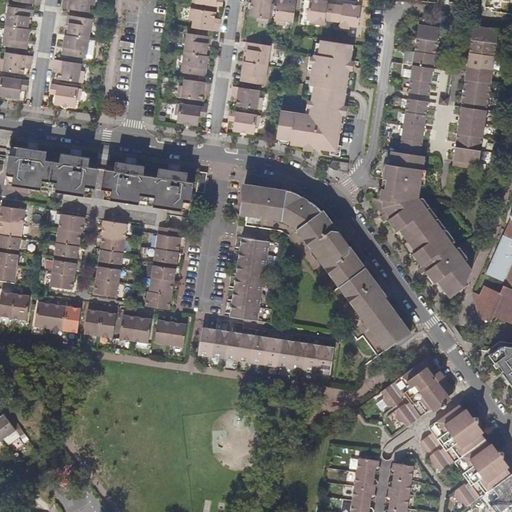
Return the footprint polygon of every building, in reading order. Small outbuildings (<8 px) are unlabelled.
[(68,0),(68,7),(70,8),(89,11),(91,4),(94,5),(95,0),(68,0)] [(269,19),(272,0),(252,0),(250,16),(257,17),(257,21),(269,23),(269,19)] [(294,22),(297,0),(277,0),(275,20),(274,24),(285,25),(286,21),(294,22)] [(328,1),(321,0),(310,0),(307,20),(315,21),(315,24),(324,25),(325,23),(328,3),(328,1)] [(344,6),(343,6),(340,25),(339,27),(350,29),(350,26),(358,28),(361,5),(359,5),(344,3),(344,6)] [(31,28),(33,10),(8,6),(5,24),(31,28)] [(192,26),(213,30),(214,22),(221,23),(222,13),(195,9),(190,8),(189,19),(193,20),(192,26)] [(69,15),(66,34),(90,37),(92,19),(69,15)] [(420,17),(410,91),(430,95),(436,54),(437,41),(440,27),(440,20),(420,17)] [(27,48),(31,28),(5,24),(2,44),(27,48)] [(454,160),(453,166),(478,170),(479,164),(481,150),(483,137),(485,123),(493,70),(497,42),(499,29),(474,25),(472,39),(468,66),(466,80),(464,92),(462,106),(460,120),(456,146),(454,160)] [(209,56),(212,37),(187,33),(184,52),(209,56)] [(90,37),(66,34),(63,54),(87,58),(90,37)] [(354,44),(330,41),(320,39),(318,55),(314,54),(309,85),(314,86),(309,114),(282,110),(280,118),(277,139),(291,141),(290,145),(338,152),(354,44)] [(247,42),(245,61),(269,65),(272,45),(247,42)] [(33,55),(27,54),(5,51),(4,59),(0,58),(0,69),(3,70),(24,73),(26,63),(32,64),(33,55)] [(206,76),(209,56),(184,52),(181,72),(206,76)] [(82,63),(62,60),(60,59),(56,59),(55,67),(59,67),(59,72),(58,78),(79,82),(83,82),(84,71),(81,71),(82,63)] [(245,61),(242,81),(266,85),(269,65),(245,61)] [(28,91),(29,80),(2,76),(0,86),(0,95),(19,98),(21,90),(28,91)] [(212,82),(205,81),(184,78),(183,86),(178,85),(177,97),(181,97),(203,101),(205,90),(211,91),(212,82)] [(78,88),(56,84),(52,83),(51,92),(55,93),(54,104),(75,107),(77,99),(80,100),(82,88),(78,88)] [(260,90),(241,87),(234,86),(232,99),(237,100),(236,105),(258,109),(262,109),(264,98),(259,97),(260,90)] [(440,96),(439,104),(448,105),(449,97),(440,96)] [(408,98),(400,152),(421,155),(423,141),(425,128),(429,102),(408,98)] [(207,118),(208,107),(181,103),(177,102),(175,112),(179,113),(180,113),(178,123),(199,126),(200,117),(207,118)] [(261,115),(231,110),(229,121),(234,122),(233,131),(254,134),(255,126),(259,127),(261,115)] [(22,147),(22,142),(12,140),(12,146),(18,147),(16,155),(10,154),(0,152),(0,173),(13,176),(12,185),(41,189),(42,180),(50,182),(53,161),(46,160),(47,151),(22,147)] [(471,271),(472,268),(452,242),(443,230),(420,198),(423,175),(426,156),(421,155),(400,152),(391,151),(389,164),(386,164),(384,178),(381,198),(373,198),(373,202),(383,215),(381,216),(417,266),(420,264),(429,276),(426,278),(443,302),(451,297),(471,271)] [(53,161),(50,182),(57,183),(56,191),(84,196),(85,187),(96,188),(98,168),(89,166),(90,157),(62,153),(60,162),(53,161)] [(334,169),(341,161),(333,160),(330,166),(334,169)] [(347,171),(348,162),(341,161),(339,170),(347,171)] [(184,202),(191,203),(193,182),(187,181),(188,172),(160,168),(158,177),(144,175),(145,166),(117,162),(116,170),(105,169),(103,189),(112,191),(111,200),(139,204),(141,195),(156,198),(154,206),(182,211),(184,202)] [(207,173),(202,172),(200,172),(197,191),(198,192),(204,193),(207,173)] [(297,230),(336,282),(386,350),(397,341),(411,331),(387,298),(388,295),(387,294),(354,251),(323,210),(322,211),(308,199),(299,195),(287,190),(244,183),(239,214),(260,218),(282,221),(297,230)] [(0,246),(20,249),(26,209),(2,206),(0,221),(0,222),(0,246)] [(55,254),(78,257),(82,232),(83,233),(86,217),(61,213),(55,254)] [(128,224),(103,220),(101,235),(102,235),(100,249),(99,261),(122,264),(126,239),(128,225),(128,224)] [(181,233),(159,230),(158,234),(158,237),(156,248),(155,248),(154,260),(177,263),(180,240),(181,233)] [(511,264),(511,239),(503,235),(486,274),(504,282),(511,264)] [(233,303),(231,316),(259,320),(270,242),(243,238),(241,250),(239,263),(237,277),(233,303)] [(0,278),(15,281),(18,267),(19,254),(0,251),(0,278)] [(50,286),(73,289),(75,275),(77,263),(54,259),(50,286)] [(175,280),(176,269),(153,265),(149,292),(148,291),(146,305),(170,309),(172,295),(175,280)] [(121,269),(98,266),(96,278),(94,292),(95,292),(118,296),(120,282),(121,269)] [(511,288),(504,285),(500,292),(485,285),(480,296),(473,293),(480,319),(492,321),(494,320),(495,318),(495,317),(511,323),(511,288)] [(0,303),(0,316),(27,320),(30,295),(16,293),(2,291),(0,303)] [(53,303),(39,301),(35,326),(77,333),(81,308),(67,306),(53,303)] [(103,311),(88,309),(84,334),(113,338),(117,313),(103,311)] [(135,342),(149,344),(149,342),(153,318),(139,316),(124,314),(120,339),(135,342)] [(158,319),(155,343),(183,347),(187,324),(173,322),(158,319)] [(203,328),(198,356),(213,358),(226,360),(238,362),(252,364),(265,366),(279,368),(292,370),(318,374),(330,376),(335,347),(322,346),(309,344),(296,342),(282,340),(269,338),(243,334),(217,330),(203,328)] [(511,346),(502,345),(489,355),(511,386),(511,346)] [(429,356),(396,381),(405,394),(413,405),(422,416),(455,391),(445,377),(442,379),(437,372),(440,371),(429,357),(429,356)] [(395,406),(402,402),(399,398),(405,394),(396,381),(381,392),(384,396),(383,400),(387,406),(395,406)] [(407,409),(413,405),(405,394),(399,398),(402,402),(404,404),(407,409)] [(382,399),(376,403),(382,413),(388,409),(382,399)] [(467,507),(511,473),(511,459),(508,454),(503,457),(493,443),(498,440),(485,423),(481,426),(474,418),(479,414),(467,399),(429,427),(432,432),(441,444),(443,446),(431,455),(430,457),(430,463),(434,468),(438,468),(441,473),(443,472),(455,463),(468,481),(456,490),(455,497),(459,503),(464,503),(467,507)] [(409,426),(422,416),(413,405),(407,409),(404,404),(396,410),(395,417),(400,423),(404,422),(406,426),(409,426)] [(0,435),(3,440),(5,439),(9,445),(20,436),(16,430),(21,427),(8,410),(3,414),(0,415),(0,435)] [(429,452),(441,444),(432,432),(420,441),(420,445),(426,452),(429,452)] [(359,458),(350,511),(373,511),(374,511),(374,510),(374,508),(372,507),(371,507),(371,503),(372,499),(374,499),(375,498),(376,497),(376,496),(376,495),(375,494),(376,489),(376,484),(377,484),(378,482),(378,481),(377,480),(377,479),(376,479),(375,479),(375,476),(376,471),(378,471),(379,470),(379,469),(379,467),(379,465),(379,461),(359,458)] [(407,511),(414,466),(397,464),(393,463),(392,469),(391,469),(390,470),(390,472),(391,473),(392,474),(393,474),(393,479),(392,482),(391,482),(390,483),(389,484),(389,485),(389,486),(390,487),(391,487),(392,488),(391,491),(390,498),(389,498),(388,499),(387,500),(387,501),(387,502),(388,503),(389,503),(389,509),(387,509),(386,510),(385,511),(384,511),(407,511)]
